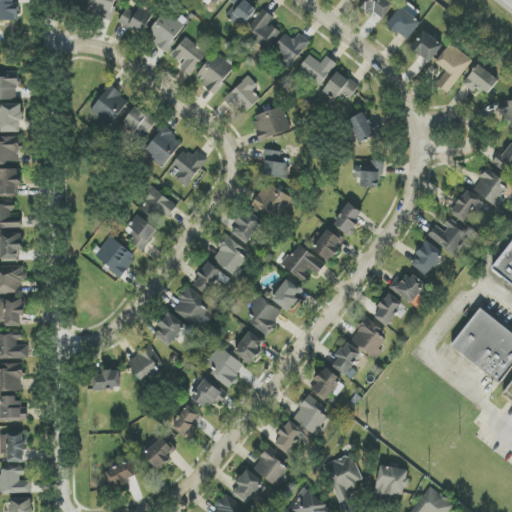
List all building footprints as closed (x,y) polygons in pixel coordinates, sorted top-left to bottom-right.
[(0,0),(0,20),(17,21),(16,0),(0,0)] [(90,0),(87,15),(111,20),(115,0),(90,0)] [(236,5),(231,13),(247,24),(257,9),(244,1),(244,0),(230,0),(230,1),(236,5)] [(390,0),(363,0),(359,6),(370,15),(373,11),(383,19),(395,4),(390,0)] [(424,14),(405,1),(388,27),(408,39),(424,14)] [(119,23),(143,35),(154,12),(141,6),(138,13),(127,7),(119,23)] [(267,49),(279,32),(268,24),(273,17),(263,10),(246,34),(267,49)] [(168,52),(184,25),(162,13),(147,39),(168,52)] [(443,44),(424,31),(412,50),(431,63),(443,44)] [(309,40),(298,34),(295,40),(284,34),(273,54),(295,66),(309,40)] [(207,53),(185,38),(172,56),(182,63),(179,68),(191,76),(207,53)] [(436,63),(447,72),(436,85),(447,93),(473,61),(451,44),(436,63)] [(215,94),(235,68),(215,52),(195,78),(215,94)] [(337,63),(326,56),(321,64),(309,55),(299,70),(322,85),(337,63)] [(473,92),(476,88),(486,96),(499,81),(479,64),(463,84),(473,92)] [(0,100),(19,99),(18,72),(9,72),(10,77),(0,77),(0,100)] [(324,92),(338,101),(342,94),(350,99),(359,86),(336,72),(324,92)] [(261,99),(253,91),(258,86),(249,76),(224,99),(234,110),(240,105),(247,112),(261,99)] [(112,127),(129,98),(107,85),(90,114),(112,127)] [(511,127),(511,101),(499,102),(500,116),(509,115),(510,128),(511,127)] [(0,104),(0,123),(0,124),(0,133),(19,132),(19,121),(22,121),(22,104),(0,104)] [(125,122),(145,137),(157,122),(137,106),(125,122)] [(260,141),(292,131),(284,107),(252,117),(260,141)] [(359,143),(383,132),(377,120),(369,123),(364,113),(349,120),(359,143)] [(164,167),(183,142),(163,126),(144,151),(164,167)] [(0,164),(18,164),(17,148),(19,148),(19,138),(0,138),(0,164)] [(511,171),(511,144),(495,164),(509,175),(511,171)] [(176,178),(187,187),(208,160),(197,151),(192,157),(184,151),(172,166),(180,173),(176,178)] [(263,177),(288,178),(290,153),(265,152),(263,177)] [(384,174),(384,161),(369,161),(369,167),(356,166),(356,178),(362,178),(361,187),(379,188),(379,174),(384,174)] [(19,170),(0,170),(0,197),(16,197),(16,186),(19,186),(19,170)] [(473,189),(498,209),(505,200),(502,197),(510,187),(489,170),(473,189)] [(293,199),(268,183),(255,204),(280,220),(293,199)] [(178,206),(153,189),(146,198),(149,200),(142,210),(158,222),(163,215),(168,219),(178,206)] [(466,222),(480,199),(465,190),(452,214),(466,222)] [(364,213),(348,203),(334,226),(350,236),(364,213)] [(0,228),(22,229),(22,216),(13,216),(13,206),(0,205),(0,228)] [(243,221),(241,219),(231,234),(248,245),(263,221),(249,212),(243,221)] [(135,232),(128,241),(142,252),(158,231),(138,216),(129,227),(135,232)] [(458,252),(467,230),(448,222),(445,231),(434,227),(428,240),(458,252)] [(312,251),(332,262),(344,240),(326,230),(323,237),(316,234),(313,241),(316,243),(312,251)] [(0,235),(1,262),(22,261),(21,234),(0,235)] [(95,258),(122,277),(137,256),(110,237),(95,258)] [(239,278),(245,270),(241,268),(248,259),(240,254),(244,248),(228,237),(212,260),(239,278)] [(429,276),(443,251),(425,241),(412,267),(429,276)] [(315,274),(323,264),(299,244),(282,266),(302,281),(311,271),(315,274)] [(511,247),(493,272),(511,286),(511,247)] [(230,279),(209,263),(193,284),(207,295),(217,281),(225,287),(230,279)] [(25,268),(0,268),(0,294),(22,294),(21,281),(25,281),(25,268)] [(390,286),(413,305),(428,287),(414,275),(408,282),(400,275),(390,286)] [(302,289),(288,278),(271,298),(288,312),(298,300),(295,297),(302,289)] [(206,300),(189,288),(173,310),(198,327),(209,311),(202,306),(206,300)] [(379,307),(381,309),(375,318),(387,327),(404,305),(389,293),(379,307)] [(269,336),(283,311),(258,297),(244,322),(269,336)] [(0,298),(0,320),(5,320),(5,327),(21,326),(21,316),(24,316),(24,298),(0,298)] [(511,335),(481,312),(453,349),(500,385),(511,369),(511,335)] [(154,335),(168,347),(186,326),(171,314),(154,335)] [(376,360),(384,351),(380,348),(389,337),(367,319),(350,338),(376,360)] [(0,359),(29,359),(29,345),(20,346),(19,331),(0,331),(0,359)] [(251,364),(265,341),(248,331),(235,354),(251,364)] [(345,375),(362,354),(347,343),(336,356),(339,359),(333,366),(345,375)] [(204,369),(232,386),(245,364),(217,347),(204,369)] [(161,370),(148,348),(127,360),(141,383),(161,370)] [(0,391),(23,391),(22,364),(3,364),(3,370),(0,370),(0,391)] [(311,390),(326,401),(331,393),(337,397),(346,383),(324,369),(311,390)] [(93,375),(94,390),(121,389),(120,371),(102,371),(103,374),(93,375)] [(226,396),(204,380),(192,398),(205,408),(210,401),(218,407),(226,396)] [(511,386),(503,398),(511,405),(511,386)] [(0,419),(27,419),(27,404),(16,404),(16,397),(0,397),(0,419)] [(321,407),(311,397),(293,416),(317,438),(325,429),(321,426),(328,418),(319,410),(321,407)] [(172,428),(187,439),(203,416),(188,406),(172,428)] [(280,435),(281,436),(275,445),(288,454),(303,431),(288,422),(280,435)] [(8,463),(25,462),(24,435),(0,435),(1,455),(8,455),(8,463)] [(144,455),(158,470),(171,459),(168,457),(175,451),(164,438),(144,455)] [(253,470),(280,488),(285,480),(282,478),(289,469),(266,452),(253,470)] [(351,498),(348,489),(364,482),(352,455),(325,467),(340,503),(351,498)] [(105,471),(112,491),(127,486),(125,480),(135,477),(131,463),(105,471)] [(406,497),(409,470),(380,466),(376,494),(406,497)] [(32,481),(22,481),(23,467),(1,467),(0,494),(32,494),(32,481)] [(239,485),(232,494),(247,505),(254,497),(258,501),(268,488),(246,471),(236,482),(239,485)] [(411,511),(449,511),(455,506),(431,487),(411,511)] [(332,511),(335,509),(303,490),(289,511),(332,511)] [(31,511),(32,499),(11,499),(10,511),(31,511)] [(240,511),(223,499),(213,511),(240,511)]
